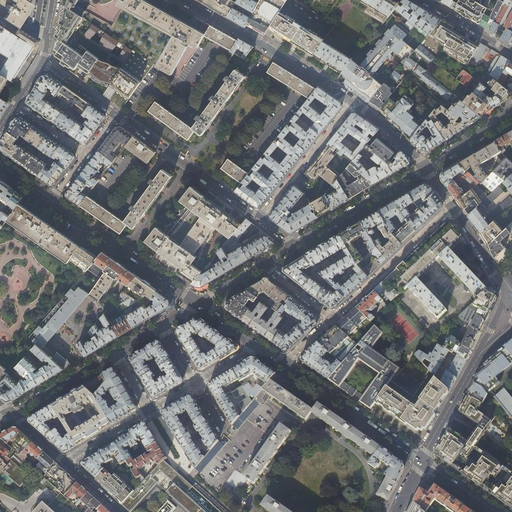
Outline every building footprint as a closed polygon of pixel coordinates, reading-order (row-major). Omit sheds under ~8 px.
[(10,0),(14,2),(11,5),(11,6),(9,4),(7,7),(7,8),(9,9),(3,18),(16,26),(17,24),(26,10),(31,3),(28,2),(29,0),(10,0)] [(83,17),(86,11),(76,6),(79,0),(65,0),(65,1),(63,4),(83,17)] [(122,8),(112,26),(86,11),(83,17),(93,24),(98,27),(105,33),(118,40),(126,46),(134,52),(155,65),(172,76),(188,45),(197,50),(205,35),(196,30),(201,20),(196,17),(184,11),(168,2),(163,12),(157,8),(161,0),(143,0),(142,0),(126,0),(125,1),(123,0),(120,0),(119,2),(118,5),(122,8)] [(203,0),(202,3),(207,6),(219,12),(227,17),(234,5),(236,3),(237,0),(203,0)] [(253,13),(258,3),(252,0),(237,0),(236,3),(253,13)] [(287,0),(259,0),(258,3),(253,13),(251,16),(247,24),(254,28),(265,34),(269,28),(287,0)] [(317,35),(327,20),(296,0),(287,0),(269,28),(276,32),(274,36),(281,40),(290,46),(292,42),(301,48),(313,55),(314,55),(323,41),(324,39),(317,35)] [(399,2),(398,3),(393,0),(392,0),(361,0),(369,5),(365,12),(383,23),(392,13),(396,9),(400,3),(399,2)] [(409,19),(404,24),(411,30),(414,27),(427,11),(416,4),(408,0),(402,0),(400,3),(396,9),(401,13),(400,14),(402,16),(404,15),(409,19)] [(462,0),(456,0),(451,8),(453,9),(456,10),(462,0)] [(462,0),(456,10),(468,18),(478,24),(484,14),(485,12),(486,10),(487,7),(482,4),(479,3),(481,0),(480,0),(462,0)] [(498,0),(490,18),(484,14),(478,24),(482,26),(491,32),(494,34),(511,0),(498,0)] [(86,34),(93,24),(83,17),(63,4),(59,21),(56,36),(56,37),(57,37),(60,40),(75,50),(79,44),(86,34)] [(249,15),(248,17),(235,9),(236,6),(234,5),(227,17),(234,21),(245,27),(247,24),(251,16),(249,15)] [(426,38),(441,19),(434,15),(427,11),(414,27),(426,38)] [(470,60),(478,47),(474,44),(461,37),(452,31),(454,27),(450,25),(441,19),(426,38),(420,45),(437,59),(438,58),(442,51),(466,66),(470,60)] [(93,24),(86,34),(91,38),(98,27),(93,24)] [(23,61),(33,46),(0,25),(0,74),(5,78),(9,80),(12,75),(14,76),(23,61)] [(406,35),(394,25),(359,66),(352,60),(341,73),(344,75),(344,77),(347,80),(349,82),(353,81),(355,83),(355,87),(357,93),(359,96),(368,102),(382,84),(371,78),(392,52),(394,54),(403,60),(405,61),(409,57),(414,51),(415,50),(403,43),(401,41),(406,35)] [(231,50),(237,41),(230,37),(217,30),(210,26),(205,35),(231,50)] [(509,42),(511,36),(511,30),(506,28),(504,31),(506,32),(502,39),(509,42)] [(118,40),(105,33),(100,43),(112,50),(118,40)] [(237,41),(231,50),(230,51),(244,59),(253,47),(246,43),(239,39),(237,41)] [(89,73),(99,59),(79,44),(75,50),(60,40),(57,44),(58,45),(55,49),(59,51),(56,55),(63,60),(61,63),(62,63),(65,66),(66,65),(70,68),(71,67),(74,69),(78,66),(89,73)] [(351,58),(350,59),(323,41),(314,55),(318,57),(327,63),(335,69),(341,73),(352,60),(351,60),(352,59),(351,58)] [(486,46),(481,43),(478,47),(470,60),(476,64),(486,46)] [(435,62),(437,59),(420,45),(415,50),(414,51),(432,65),(435,62)] [(134,52),(126,46),(120,55),(128,60),(134,52)] [(122,108),(155,65),(134,52),(128,60),(119,73),(112,83),(112,84),(118,89),(109,99),(122,108)] [(490,75),(502,56),(500,55),(488,74),(490,75)] [(506,58),(502,56),(490,75),(490,76),(497,81),(503,71),(510,61),(506,58)] [(410,70),(416,63),(409,57),(405,61),(403,60),(401,62),(404,64),(403,65),(410,70)] [(119,73),(99,59),(89,73),(109,87),(112,84),(112,83),(119,73)] [(511,61),(510,61),(503,71),(507,74),(508,72),(511,74),(511,61)] [(309,98),(316,89),(311,85),(297,77),(280,66),(274,62),(267,72),(309,98)] [(490,110),(493,108),(473,92),(471,90),(468,88),(467,87),(459,81),(435,62),(432,65),(427,71),(426,73),(457,97),(461,100),(481,116),(484,112),(486,113),(487,112),(490,110)] [(454,100),(457,97),(426,73),(427,71),(420,65),(413,73),(423,81),(422,82),(430,89),(431,87),(437,92),(436,93),(444,99),(445,98),(448,100),(450,98),(452,100),(454,100)] [(399,73),(400,72),(396,69),(390,76),(396,82),(401,76),(399,73)] [(227,81),(216,97),(213,96),(211,99),(213,100),(201,117),(199,115),(197,118),(199,120),(193,129),(156,103),(149,111),(158,118),(177,132),(188,140),(195,130),(202,135),(245,76),(236,70),(230,78),(227,76),(225,79),(227,81)] [(467,87),(474,78),(464,70),(463,70),(461,73),(463,76),(459,81),(467,87)] [(507,74),(503,71),(497,81),(502,85),(508,75),(507,74)] [(57,96),(64,86),(56,80),(48,74),(46,75),(42,75),(39,80),(35,87),(46,94),(49,90),(51,88),(53,89),(52,91),(54,92),(53,93),(54,94),(51,98),(54,99),(57,96)] [(508,98),(511,95),(511,93),(505,87),(502,85),(497,81),(490,76),(489,75),(487,78),(485,78),(484,80),(485,81),(482,84),(486,88),(490,91),(504,101),(508,98)] [(394,91),(385,82),(382,84),(368,102),(372,105),(379,110),(389,97),(392,93),(393,92),(394,91)] [(482,84),(480,83),(473,92),(493,108),(498,105),(504,101),(490,91),(488,94),(484,91),(486,88),(482,84)] [(83,114),(90,104),(79,96),(64,86),(57,96),(83,114)] [(327,124),(341,106),(341,102),(330,94),(318,86),(316,89),(309,98),(296,114),(300,118),(304,112),(315,122),(311,127),(319,133),(327,124)] [(47,95),(46,94),(35,87),(33,90),(28,98),(29,105),(34,108),(41,113),(49,101),(51,98),(50,97),(47,100),(46,99),(44,100),(44,99),(47,95)] [(398,100),(396,103),(389,97),(379,110),(381,111),(383,111),(386,114),(386,115),(391,115),(392,114),(394,114),(397,117),(397,119),(397,120),(397,124),(397,125),(399,125),(401,127),(401,128),(401,130),(403,130),(408,134),(407,134),(408,135),(407,136),(410,139),(422,125),(424,122),(421,119),(417,123),(412,119),(414,117),(409,112),(407,112),(406,111),(413,102),(405,95),(400,101),(399,101),(398,100)] [(473,121),(481,116),(461,100),(458,103),(457,103),(455,105),(454,103),(448,110),(467,125),(473,121)] [(63,106),(60,109),(57,107),(56,109),(55,108),(54,107),(55,105),(49,101),(41,113),(48,118),(55,123),(63,112),(65,108),(63,106)] [(437,106),(435,108),(429,115),(445,140),(456,132),(467,125),(448,110),(439,103),(437,106)] [(104,118),(103,114),(97,109),(90,104),(83,114),(82,115),(86,117),(87,116),(88,117),(87,118),(89,120),(89,121),(87,120),(85,122),(85,124),(87,125),(94,131),(99,125),(104,118)] [(78,117),(76,120),(71,117),(70,119),(70,118),(68,118),(69,116),(63,112),(55,123),(62,128),(69,133),(77,122),(80,118),(78,117)] [(365,119),(356,113),(352,113),(346,121),(338,131),(345,137),(349,133),(354,136),(359,130),(355,127),(357,124),(360,126),(359,127),(360,128),(365,119)] [(319,133),(311,127),(307,132),(305,130),(305,129),(304,129),(296,122),(300,118),(296,114),(291,121),(293,123),(290,127),(288,125),(282,132),(287,135),(291,130),(292,131),(301,139),(297,144),(305,150),(313,141),(319,133)] [(391,115),(386,115),(388,117),(389,117),(390,118),(390,119),(393,122),(394,122),(395,122),(395,123),(397,124),(397,120),(397,119),(397,117),(394,114),(392,114),(391,115)] [(440,143),(445,140),(429,115),(422,125),(425,128),(426,127),(428,126),(433,134),(433,135),(431,136),(430,134),(428,135),(429,138),(434,147),(440,143)] [(23,142),(33,126),(28,122),(21,117),(15,119),(12,123),(7,131),(18,138),(22,134),(23,136),(24,137),(21,140),(23,142)] [(365,129),(362,132),(359,130),(354,136),(362,142),(359,146),(363,148),(372,138),(379,129),(373,125),(365,119),(360,128),(361,128),(362,127),(365,129)] [(94,131),(87,125),(83,130),(81,129),(81,128),(83,126),(77,122),(69,133),(76,138),(83,142),(86,141),(90,136),(94,131)] [(425,128),(422,125),(410,139),(409,140),(416,146),(421,151),(428,151),(430,149),(434,147),(429,138),(426,139),(426,138),(426,137),(424,135),(422,135),(421,135),(420,133),(425,128)] [(39,148),(47,136),(41,131),(33,126),(23,142),(25,143),(26,144),(28,140),(32,143),(33,141),(34,142),(33,144),(39,148)] [(120,126),(116,127),(106,140),(99,150),(114,161),(117,157),(112,153),(115,148),(117,149),(118,148),(119,145),(118,144),(120,142),(120,141),(126,146),(133,136),(125,130),(120,126)] [(16,144),(15,144),(18,138),(7,131),(3,138),(0,142),(0,145),(1,150),(5,153),(6,153),(12,157),(23,142),(21,140),(18,144),(17,143),(16,144)] [(359,146),(354,152),(341,142),(345,137),(338,131),(333,138),(328,144),(335,150),(337,147),(341,150),(339,152),(342,155),(344,152),(354,159),(359,153),(363,148),(359,146)] [(299,158),(305,150),(297,144),(294,147),(292,145),(285,138),(287,135),(282,132),(279,136),(281,138),(278,143),(275,141),(270,147),(275,151),(279,146),(289,154),(285,159),(293,166),(299,158)] [(511,138),(508,132),(501,136),(495,140),(501,151),(502,153),(505,151),(504,149),(504,146),(504,145),(505,144),(506,144),(507,144),(507,143),(508,142),(509,144),(511,144),(511,147),(511,146),(511,138)] [(52,158),(61,145),(54,141),(47,136),(39,148),(36,151),(37,151),(38,150),(40,152),(42,150),(44,151),(44,152),(43,153),(45,154),(46,153),(51,156),(50,157),(49,158),(48,159),(50,160),(51,159),(52,158)] [(148,162),(155,152),(153,150),(140,141),(133,136),(126,146),(148,162)] [(395,156),(399,152),(392,145),(383,137),(380,140),(377,138),(375,140),(372,138),(363,148),(359,153),(362,156),(369,160),(372,158),(376,153),(389,164),(391,162),(392,160),(394,158),(395,156)] [(501,151),(495,140),(484,147),(473,153),(477,158),(482,163),(488,159),(488,160),(492,157),(501,151)] [(26,167),(34,155),(28,151),(27,152),(25,151),(26,149),(22,146),(22,145),(24,145),(25,143),(23,142),(12,157),(19,162),(26,167)] [(74,158),(73,154),(67,150),(61,145),(52,158),(54,160),(55,159),(56,158),(57,159),(57,160),(58,161),(58,160),(60,160),(60,161),(58,163),(66,169),(70,163),(74,158)] [(338,179),(341,175),(328,164),(338,152),(335,150),(328,145),(322,152),(310,168),(305,174),(314,181),(320,174),(333,184),(338,179)] [(287,173),(293,166),(285,159),(281,164),(271,155),(275,151),(270,147),(265,154),(267,156),(264,159),(262,157),(257,164),(261,167),(265,163),(272,169),(273,169),(275,171),(272,174),(281,181),(287,173)] [(395,156),(397,159),(393,163),(391,162),(389,164),(393,172),(401,167),(408,163),(409,157),(401,149),(399,152),(395,156)] [(114,161),(99,150),(94,157),(89,164),(98,171),(102,166),(101,165),(101,164),(102,164),(102,163),(104,163),(108,165),(108,167),(109,168),(114,161)] [(376,166),(374,166),(369,169),(369,170),(367,170),(367,169),(363,166),(364,165),(359,161),(359,159),(362,156),(359,153),(354,159),(351,163),(369,179),(372,185),(381,179),(393,172),(389,164),(376,153),(372,158),(378,163),(381,163),(381,164),(381,165),(381,167),(379,166),(378,165),(377,165),(376,166)] [(482,163),(477,158),(473,153),(466,157),(462,160),(459,161),(459,162),(457,163),(466,170),(469,167),(469,165),(470,164),(475,173),(473,176),(479,182),(492,192),(498,186),(503,182),(504,180),(492,171),(488,176),(484,173),(482,169),(482,168),(481,166),(483,163),(482,163)] [(38,160),(39,158),(34,155),(26,167),(32,171),(34,173),(39,176),(45,167),(47,164),(42,160),(40,162),(38,160)] [(511,162),(507,158),(506,157),(492,171),(504,180),(510,175),(509,174),(506,177),(503,173),(505,171),(505,172),(507,169),(510,166),(511,168),(511,162)] [(245,178),(248,174),(249,174),(228,159),(221,168),(241,183),(242,182),(245,178)] [(53,164),(54,165),(51,169),(51,170),(50,170),(48,168),(45,167),(39,176),(44,179),(51,184),(54,184),(60,176),(66,169),(58,163),(56,162),(55,162),(54,163),(53,164)] [(372,185),(369,179),(351,163),(347,168),(356,177),(358,176),(358,177),(355,179),(356,180),(354,182),(356,186),(357,186),(361,191),(366,188),(372,185)] [(466,170),(457,163),(449,168),(442,172),(441,178),(443,182),(446,186),(455,180),(455,179),(453,180),(452,179),(453,178),(454,177),(454,176),(458,174),(459,175),(457,176),(459,178),(468,172),(466,170)] [(98,171),(89,164),(83,171),(78,178),(87,185),(89,184),(94,187),(99,180),(96,178),(93,178),(93,179),(91,178),(92,177),(94,176),(97,172),(98,173),(99,172),(98,171)] [(281,181),(272,174),(269,179),(259,171),(261,167),(257,164),(253,168),(255,170),(251,176),(248,174),(245,178),(251,183),(254,179),(260,185),(260,184),(262,186),(260,189),(269,196),(275,188),(281,181)] [(149,182),(151,184),(135,207),(133,205),(131,208),(133,210),(124,222),(87,196),(80,205),(86,209),(93,214),(99,218),(104,222),(109,226),(115,230),(121,233),(128,224),(134,229),(172,176),(162,169),(154,181),(151,179),(149,182)] [(354,182),(351,183),(351,181),(347,183),(346,183),(347,182),(343,174),(344,173),(348,177),(349,176),(345,171),(341,175),(338,179),(349,198),(355,195),(361,191),(357,186),(356,186),(354,182)] [(465,193),(461,187),(459,188),(457,184),(460,182),(462,182),(466,179),(471,184),(465,188),(467,191),(471,188),(479,182),(473,176),(471,175),(468,172),(459,178),(455,180),(446,186),(451,193),(452,194),(456,200),(465,193)] [(511,173),(511,174),(510,175),(504,180),(503,182),(508,188),(507,189),(511,193),(511,173)] [(86,188),(88,185),(87,185),(78,178),(73,184),(67,193),(67,194),(68,196),(73,200),(80,205),(87,196),(83,194),(82,194),(81,192),(83,192),(85,189),(86,190),(86,189),(86,188)] [(269,196),(260,189),(257,193),(248,186),(251,183),(245,178),(242,182),(244,184),(241,188),(239,186),(235,191),(246,199),(256,207),(260,207),(265,201),(269,196)] [(0,229),(3,225),(0,223),(4,218),(7,220),(8,219),(9,217),(2,212),(8,204),(12,198),(8,195),(10,193),(14,196),(17,191),(7,185),(0,179),(0,229)] [(336,191),(335,190),(328,194),(329,195),(327,196),(326,193),(323,196),(331,209),(342,202),(349,198),(338,179),(333,184),(333,185),(337,189),(337,190),(336,191)] [(430,184),(424,183),(417,187),(408,192),(414,202),(415,204),(417,203),(416,201),(419,199),(420,200),(421,200),(421,199),(421,198),(421,197),(422,197),(422,198),(424,200),(416,206),(417,208),(419,207),(421,205),(423,203),(424,201),(426,200),(427,198),(435,191),(430,184)] [(166,229),(163,232),(156,227),(145,241),(158,251),(204,196),(198,191),(191,185),(180,199),(187,205),(184,208),(178,210),(179,213),(174,215),(175,219),(169,221),(170,224),(165,226),(166,229)] [(304,193),(294,185),(281,201),(270,214),(270,218),(274,221),(278,224),(287,214),(304,193)] [(503,191),(498,186),(492,192),(481,202),(486,207),(503,191)] [(481,202),(471,188),(467,191),(465,193),(456,200),(461,207),(467,215),(476,206),(481,202)] [(20,193),(17,191),(14,196),(12,198),(8,204),(11,206),(9,209),(12,212),(19,204),(24,196),(20,193)] [(217,197),(209,191),(204,196),(158,251),(153,256),(162,263),(172,269),(182,277),(191,283),(200,272),(201,271),(191,264),(196,256),(193,254),(202,243),(204,244),(208,239),(209,238),(206,236),(215,224),(231,236),(234,232),(241,224),(234,219),(216,204),(213,202),(217,197)] [(425,210),(425,211),(426,211),(424,213),(419,207),(417,208),(413,212),(411,214),(406,219),(417,230),(429,219),(441,207),(442,201),(439,197),(435,191),(427,198),(430,202),(427,205),(424,204),(423,203),(421,205),(424,208),(424,209),(425,210)] [(414,202),(408,192),(402,196),(395,200),(406,219),(411,214),(407,206),(408,206),(409,207),(410,208),(412,207),(412,206),(413,205),(412,203),(414,202)] [(331,209),(323,196),(311,203),(319,216),(325,212),(331,209)] [(511,202),(511,199),(509,197),(489,215),(491,218),(489,219),(492,222),(493,221),(511,202)] [(386,205),(378,210),(391,232),(406,219),(395,200),(386,205)] [(294,212),(291,214),(292,215),(290,216),(287,214),(278,224),(285,229),(289,232),(293,232),(305,224),(319,216),(311,203),(310,203),(294,212)] [(69,262),(80,246),(73,242),(58,231),(43,221),(28,210),(19,204),(12,212),(9,217),(8,219),(69,262)] [(482,230),(489,224),(477,208),(477,207),(476,206),(467,215),(474,224),(480,232),(482,230)] [(376,246),(387,258),(402,244),(391,232),(378,210),(370,215),(361,220),(376,246)] [(252,223),(246,219),(241,224),(234,232),(236,235),(237,237),(238,239),(252,223)] [(417,230),(406,219),(391,232),(402,244),(410,237),(417,230)] [(374,270),(381,264),(387,258),(376,246),(361,220),(350,227),(339,233),(358,264),(363,259),(365,261),(369,257),(367,255),(368,254),(370,256),(372,254),(376,256),(379,258),(378,259),(377,257),(376,258),(375,257),(374,258),(375,259),(374,259),(373,258),(372,258),(363,266),(360,263),(358,264),(368,275),(374,270)] [(502,231),(493,221),(492,222),(489,224),(482,230),(489,243),(502,231)] [(511,232),(506,227),(502,231),(489,243),(487,244),(487,245),(492,254),(494,257),(495,257),(502,250),(507,246),(505,244),(504,246),(501,242),(503,240),(502,239),(511,232)] [(487,244),(489,243),(482,230),(480,232),(483,238),(487,244)] [(241,243),(234,247),(234,246),(229,249),(227,246),(236,235),(234,232),(231,236),(222,247),(234,267),(242,262),(249,258),(241,243)] [(270,236),(266,233),(262,235),(245,245),(243,242),(240,243),(241,243),(249,258),(262,251),(274,243),(274,239),(270,236)] [(343,270),(354,264),(355,266),(358,264),(339,233),(320,245),(303,255),(317,269),(325,277),(329,280),(332,284),(334,286),(338,282),(339,281),(340,280),(339,279),(336,282),(331,277),(332,277),(333,277),(334,277),(335,276),(335,275),(340,272),(341,274),(343,277),(346,275),(343,270)] [(88,269),(97,258),(89,252),(84,249),(80,246),(69,262),(67,263),(83,274),(88,269)] [(226,271),(234,267),(222,247),(218,252),(222,259),(219,261),(218,260),(216,261),(217,263),(215,263),(217,265),(214,267),(219,276),(226,271)] [(487,278),(481,284),(475,278),(461,263),(452,252),(448,248),(439,257),(445,264),(444,265),(448,268),(449,267),(466,285),(465,286),(468,290),(469,289),(476,297),(474,299),(475,301),(492,286),(487,278)] [(504,253),(502,250),(495,257),(494,257),(497,260),(501,256),(504,253)] [(128,285),(137,275),(124,266),(107,255),(103,252),(97,258),(88,269),(100,278),(90,293),(96,298),(99,300),(113,280),(115,281),(117,280),(117,279),(118,278),(122,280),(121,281),(122,282),(123,281),(128,285)] [(312,275),(317,269),(303,255),(293,261),(283,267),(283,271),(294,280),(303,286),(311,276),(302,270),(306,267),(307,268),(308,267),(311,271),(311,272),(310,273),(312,275)] [(355,266),(353,268),(357,271),(353,275),(351,273),(348,277),(357,286),(363,280),(368,275),(358,264),(355,266)] [(219,276),(214,267),(203,274),(200,272),(191,283),(194,285),(196,286),(202,286),(210,281),(219,276)] [(151,298),(157,290),(147,283),(137,275),(128,285),(123,291),(145,307),(146,305),(151,298)] [(320,281),(318,283),(317,282),(318,280),(317,279),(316,281),(312,277),(313,276),(312,275),(311,276),(303,286),(309,292),(316,297),(324,287),(319,283),(321,282),(320,281)] [(346,282),(342,285),(338,282),(334,286),(337,289),(345,297),(351,291),(357,286),(348,277),(347,276),(346,275),(343,277),(340,280),(339,281),(340,282),(344,279),(346,282)] [(268,278),(265,278),(258,282),(247,289),(257,296),(259,293),(262,291),(265,291),(266,292),(265,293),(268,295),(269,295),(277,285),(272,281),(268,278)] [(437,319),(446,311),(416,278),(407,287),(413,294),(414,295),(415,296),(416,296),(429,310),(428,311),(430,313),(431,312),(437,319)] [(382,283),(378,287),(374,291),(387,305),(396,297),(382,283)] [(283,290),(277,285),(269,295),(275,300),(276,302),(273,305),(271,304),(271,305),(278,310),(290,295),(283,290)] [(57,352),(54,355),(44,345),(87,295),(89,293),(79,286),(75,291),(71,288),(34,332),(37,335),(33,340),(37,344),(64,369),(68,366),(70,365),(67,359),(65,359),(57,352)] [(337,289),(333,293),(325,286),(324,287),(316,297),(322,302),(328,307),(335,306),(345,297),(337,289)] [(494,290),(492,286),(475,301),(457,317),(464,325),(459,330),(453,335),(461,344),(472,351),(476,342),(482,330),(488,319),(494,306),(495,304),(495,302),(496,299),(496,295),(495,292),(494,290)] [(226,301),(226,307),(234,313),(242,319),(257,296),(247,289),(242,291),(226,301)] [(154,302),(154,303),(148,307),(146,305),(145,307),(151,317),(159,312),(169,306),(170,305),(170,299),(165,295),(164,295),(157,290),(151,298),(154,300),(154,301),(154,302)] [(117,298),(126,313),(134,327),(142,322),(151,317),(145,307),(123,291),(117,298)] [(374,317),(372,315),(370,315),(368,312),(369,311),(369,312),(371,312),(376,307),(375,305),(377,303),(380,303),(384,308),(387,305),(374,291),(365,299),(356,307),(370,321),(374,317)] [(90,293),(89,293),(87,295),(95,301),(96,299),(95,299),(96,298),(90,293)] [(297,316),(304,307),(298,301),(290,295),(278,310),(282,313),(284,310),(285,311),(286,309),(292,314),(292,313),(296,316),(297,316)] [(242,319),(251,325),(262,333),(273,340),(288,317),(286,316),(282,313),(278,310),(271,305),(270,305),(264,301),(259,297),(257,296),(242,319)] [(105,313),(109,307),(99,300),(96,298),(95,299),(96,299),(95,301),(97,303),(96,304),(98,306),(100,308),(101,306),(104,308),(102,312),(100,310),(97,314),(98,315),(97,317),(99,319),(100,318),(105,313)] [(113,310),(110,307),(109,307),(105,313),(107,317),(113,310)] [(317,323),(317,316),(310,311),(304,307),(297,316),(300,319),(301,318),(303,319),(303,321),(301,322),(301,321),(300,321),(297,324),(305,333),(311,328),(317,323)] [(358,345),(374,326),(370,321),(356,307),(346,317),(335,326),(358,345)] [(100,318),(105,326),(100,329),(96,323),(92,328),(95,333),(97,331),(100,336),(98,338),(103,346),(110,341),(119,336),(114,328),(111,329),(109,324),(111,323),(111,322),(107,317),(105,313),(100,318)] [(121,321),(120,321),(118,323),(116,319),(111,322),(111,323),(114,328),(119,336),(126,332),(134,327),(126,313),(120,316),(121,316),(119,317),(120,318),(121,318),(123,320),(121,321)] [(288,324),(291,319),(288,317),(273,340),(277,344),(283,348),(289,347),(305,333),(297,324),(296,323),(294,321),(289,326),(291,329),(286,333),(282,331),(285,326),(285,327),(288,323),(288,324)] [(194,329),(198,335),(199,338),(205,348),(211,349),(214,350),(219,360),(225,356),(230,353),(236,350),(236,345),(233,343),(217,332),(201,320),(194,320),(189,323),(193,329),(194,329)] [(457,324),(453,320),(433,339),(437,344),(443,349),(449,352),(456,356),(466,361),(469,356),(472,351),(461,344),(453,335),(459,330),(456,326),(457,324)] [(193,329),(189,323),(184,326),(178,330),(177,333),(184,346),(190,356),(196,353),(196,352),(201,350),(194,339),(193,339),(193,338),(193,336),(194,335),(196,336),(198,335),(194,329),(193,329)] [(358,345),(335,326),(328,333),(317,342),(327,351),(333,357),(342,364),(355,348),(358,345)] [(349,394),(364,405),(371,409),(376,402),(390,381),(399,369),(371,349),(382,334),(374,326),(358,345),(362,348),(359,351),(355,348),(342,364),(328,380),(334,384),(349,394)] [(93,339),(90,341),(90,340),(88,341),(87,340),(86,341),(87,343),(84,345),(82,342),(83,341),(82,339),(78,344),(85,356),(94,351),(96,350),(102,346),(103,346),(98,338),(95,333),(92,328),(88,332),(90,333),(93,339)] [(203,349),(205,348),(199,338),(197,339),(203,349)] [(152,345),(144,350),(151,361),(153,359),(155,360),(159,368),(171,361),(166,352),(161,343),(157,342),(152,345)] [(317,364),(320,359),(323,358),(327,351),(317,342),(301,357),(301,361),(307,365),(310,367),(314,370),(317,364)] [(480,371),(478,375),(472,387),(468,393),(469,394),(468,395),(481,403),(487,393),(500,383),(495,377),(511,363),(511,398),(504,388),(494,396),(511,418),(511,342),(500,353),(489,362),(490,364),(489,365),(488,364),(486,366),(485,365),(480,371)] [(57,373),(64,369),(37,344),(32,350),(44,361),(46,359),(47,361),(49,360),(49,361),(50,364),(49,364),(47,364),(44,366),(51,377),(57,373)] [(449,352),(443,349),(437,344),(431,354),(429,353),(428,356),(419,351),(414,355),(422,363),(425,359),(431,363),(428,369),(430,372),(434,377),(449,352)] [(151,361),(144,350),(135,355),(132,357),(131,361),(141,379),(153,372),(148,364),(148,362),(151,361)] [(204,355),(201,350),(196,352),(196,353),(190,356),(194,363),(198,369),(202,370),(211,364),(219,360),(214,350),(206,355),(204,355)] [(466,361),(456,356),(448,371),(447,369),(440,382),(449,390),(450,391),(455,381),(461,370),(466,361)] [(34,365),(31,362),(25,357),(20,362),(31,372),(39,384),(45,380),(51,377),(44,366),(40,368),(40,369),(40,370),(39,371),(38,371),(36,373),(35,371),(37,368),(35,366),(34,365)] [(333,364),(331,365),(326,361),(326,360),(324,358),(323,358),(320,359),(317,364),(314,370),(315,370),(320,374),(321,375),(328,380),(342,364),(333,357),(330,357),(333,360),(334,360),(336,361),(333,364)] [(232,369),(238,379),(240,381),(252,374),(254,374),(267,384),(276,373),(264,365),(257,360),(254,358),(253,358),(250,359),(244,362),(232,369)] [(177,371),(171,361),(159,368),(165,377),(161,379),(168,390),(176,386),(181,383),(182,379),(177,371)] [(309,369),(310,367),(307,365),(301,361),(301,363),(309,369)] [(24,379),(24,378),(23,378),(20,380),(20,381),(27,391),(33,388),(39,384),(31,372),(20,362),(15,367),(20,372),(20,373),(22,374),(23,375),(24,377),(27,376),(28,376),(27,377),(28,377),(27,379),(26,379),(24,379)] [(4,371),(6,370),(0,364),(0,383),(8,374),(4,371)] [(226,387),(238,379),(232,369),(221,376),(209,383),(208,387),(215,398),(220,396),(222,397),(227,394),(223,388),(223,386),(226,387)] [(107,383),(101,390),(97,394),(95,397),(98,402),(103,399),(101,397),(106,394),(105,392),(108,391),(108,389),(110,388),(111,390),(110,390),(111,391),(110,391),(110,392),(112,395),(110,396),(112,398),(112,399),(113,398),(115,401),(116,401),(117,401),(118,402),(123,398),(122,397),(128,393),(122,382),(115,370),(111,370),(108,371),(102,375),(107,383)] [(153,372),(141,379),(148,389),(152,397),(156,398),(168,390),(161,379),(158,381),(153,372)] [(434,377),(430,372),(413,397),(390,381),(376,402),(387,410),(406,424),(407,422),(409,424),(415,428),(426,426),(429,425),(432,419),(434,415),(432,414),(438,405),(447,394),(449,391),(449,390),(440,382),(438,380),(437,379),(434,377)] [(318,403),(276,373),(267,384),(265,386),(255,398),(252,401),(247,407),(242,413),(239,416),(232,425),(237,430),(260,403),(262,404),(262,405),(263,405),(264,404),(265,404),(271,395),(306,420),(311,412),(374,456),(381,447),(370,439),(363,434),(354,428),(343,420),(332,413),(323,406),(318,403)] [(18,384),(17,384),(17,383),(8,374),(0,383),(0,395),(0,396),(5,400),(11,400),(18,396),(27,391),(20,381),(18,383),(18,384)] [(93,380),(84,386),(90,392),(98,387),(101,390),(107,383),(102,375),(93,380)] [(249,383),(243,387),(249,397),(251,396),(251,397),(253,397),(254,396),(255,398),(265,386),(260,382),(253,389),(252,389),(249,383)] [(92,394),(90,392),(84,386),(68,395),(52,405),(64,425),(65,427),(70,434),(77,445),(93,435),(111,424),(98,402),(95,397),(92,394)] [(242,386),(240,388),(236,390),(240,396),(244,394),(246,398),(243,400),(247,407),(252,401),(249,397),(243,387),(242,386)] [(240,396),(236,390),(232,393),(234,397),(237,398),(240,396)] [(133,401),(128,393),(122,397),(123,398),(118,402),(118,403),(120,403),(119,405),(118,404),(113,407),(116,412),(118,411),(119,411),(120,412),(118,413),(122,418),(130,414),(135,410),(136,406),(133,401)] [(232,404),(227,394),(222,397),(220,396),(215,398),(231,425),(232,425),(239,416),(234,407),(233,404),(232,404)] [(482,403),(481,403),(468,395),(468,396),(466,396),(466,398),(458,410),(485,429),(491,420),(478,411),(482,403)] [(183,399),(176,403),(183,414),(185,412),(186,412),(186,411),(188,410),(190,411),(191,413),(191,414),(190,414),(190,415),(190,416),(192,420),(187,422),(189,425),(193,422),(204,416),(198,406),(192,396),(189,396),(183,399)] [(103,399),(98,402),(111,424),(112,424),(117,421),(122,418),(118,413),(120,412),(119,411),(118,411),(116,412),(113,407),(109,409),(108,408),(108,407),(108,406),(108,405),(108,404),(107,402),(106,401),(105,402),(103,399)] [(242,413),(247,407),(243,400),(239,402),(238,406),(242,413)] [(183,414),(176,403),(170,407),(164,411),(163,414),(168,423),(174,433),(186,426),(189,425),(187,422),(183,425),(180,420),(178,421),(176,419),(176,417),(179,415),(179,416),(180,416),(180,415),(183,414)] [(45,436),(64,425),(52,405),(42,411),(29,418),(29,422),(37,429),(45,436)] [(211,428),(204,416),(193,422),(195,426),(194,427),(199,435),(196,437),(198,440),(202,437),(204,440),(203,441),(205,446),(206,446),(207,446),(209,449),(208,449),(209,452),(218,440),(211,428)] [(130,431),(131,433),(136,443),(140,440),(139,438),(141,437),(144,441),(142,442),(146,449),(158,442),(147,424),(143,423),(136,427),(130,431)] [(245,476),(255,483),(291,431),(281,424),(245,476)] [(59,431),(65,427),(64,425),(45,436),(55,445),(62,451),(66,452),(77,445),(70,434),(66,436),(67,438),(64,439),(63,439),(61,436),(62,435),(59,433),(59,431)] [(186,426),(174,433),(179,442),(184,450),(194,444),(185,428),(187,428),(186,426)] [(441,459),(449,464),(454,456),(457,458),(458,456),(465,460),(467,457),(463,454),(464,452),(469,456),(473,449),(472,448),(474,446),(448,428),(446,432),(438,447),(436,450),(438,456),(441,459)] [(0,436),(0,437),(7,444),(10,440),(11,440),(14,437),(16,439),(22,432),(20,430),(19,429),(12,429),(6,433),(0,436)] [(27,437),(22,432),(16,439),(17,440),(11,447),(12,448),(21,456),(32,443),(33,442),(27,437)] [(138,444),(136,443),(131,433),(123,438),(115,443),(127,461),(132,458),(128,450),(126,451),(125,449),(125,447),(125,448),(126,448),(127,447),(127,449),(129,448),(128,446),(129,446),(129,445),(129,444),(131,448),(138,444)] [(218,440),(209,452),(206,454),(204,457),(195,468),(200,473),(224,445),(219,441),(218,440)] [(33,442),(32,443),(21,456),(26,460),(29,457),(28,456),(30,454),(32,454),(33,454),(32,455),(32,456),(33,457),(35,457),(38,459),(44,452),(39,448),(33,442)] [(167,458),(158,442),(146,449),(149,453),(134,462),(132,458),(127,461),(125,462),(129,468),(132,465),(134,469),(131,471),(136,479),(141,476),(138,470),(147,465),(149,466),(151,465),(151,463),(153,462),(152,461),(154,459),(157,464),(153,466),(153,467),(151,468),(153,471),(164,460),(167,458)] [(100,452),(99,452),(105,463),(106,464),(110,461),(111,463),(114,460),(113,457),(113,456),(113,455),(114,455),(115,453),(116,453),(117,454),(118,456),(116,457),(121,465),(125,462),(127,461),(115,443),(108,447),(104,450),(103,449),(102,449),(100,451),(100,452)] [(0,464),(0,465),(1,465),(2,464),(6,467),(5,469),(4,470),(10,475),(9,477),(21,487),(30,476),(24,470),(30,463),(26,460),(21,456),(12,448),(8,452),(0,444),(0,464)] [(194,444),(184,450),(188,457),(195,468),(204,457),(201,455),(197,448),(197,447),(195,444),(194,444)] [(386,451),(381,447),(374,456),(369,464),(375,468),(379,463),(378,463),(379,462),(379,461),(380,460),(383,462),(386,457),(389,459),(392,454),(386,451)] [(49,457),(44,452),(38,459),(41,462),(38,466),(46,473),(56,463),(49,457)] [(105,463),(99,452),(89,458),(83,462),(82,463),(82,464),(82,465),(83,466),(96,478),(104,469),(102,467),(103,464),(105,463)] [(398,459),(392,454),(389,459),(386,457),(383,462),(387,465),(388,465),(389,464),(391,465),(385,474),(387,476),(397,483),(401,476),(404,468),(402,462),(398,459)] [(472,460),(462,474),(478,485),(485,474),(488,476),(490,473),(495,477),(503,466),(485,454),(478,464),(472,460)] [(170,466),(164,460),(153,471),(144,481),(140,485),(134,492),(122,505),(129,511),(130,511),(157,484),(188,511),(221,511),(190,484),(184,479),(170,466)] [(61,468),(56,463),(46,473),(57,483),(61,487),(59,490),(61,492),(65,496),(78,482),(72,477),(61,468)] [(96,478),(94,480),(100,486),(114,498),(122,505),(134,492),(115,474),(113,476),(104,469),(96,478)] [(492,494),(508,505),(511,498),(511,472),(509,470),(492,494)] [(2,473),(0,474),(0,475),(9,485),(12,483),(2,473)] [(0,509),(2,511),(83,511),(76,506),(74,505),(68,499),(65,496),(61,492),(59,490),(43,476),(23,498),(15,493),(0,487),(0,509)] [(144,481),(141,476),(136,479),(140,485),(144,481)] [(397,483),(387,476),(377,495),(388,500),(392,493),(397,483)] [(83,487),(78,482),(65,496),(68,499),(74,493),(78,496),(77,497),(80,499),(74,505),(76,506),(81,500),(89,492),(83,487)] [(454,511),(458,511),(464,505),(457,500),(440,488),(435,484),(434,485),(429,492),(421,488),(420,488),(416,495),(413,501),(424,511),(435,498),(454,511)] [(262,506),(270,511),(291,511),(269,496),(262,506)] [(83,502),(81,500),(76,506),(83,511),(86,511),(90,508),(85,504),(84,505),(82,503),(83,502)] [(424,511),(413,501),(410,506),(412,508),(410,511),(424,511)] [(170,511),(174,508),(167,502),(157,511),(170,511)]
